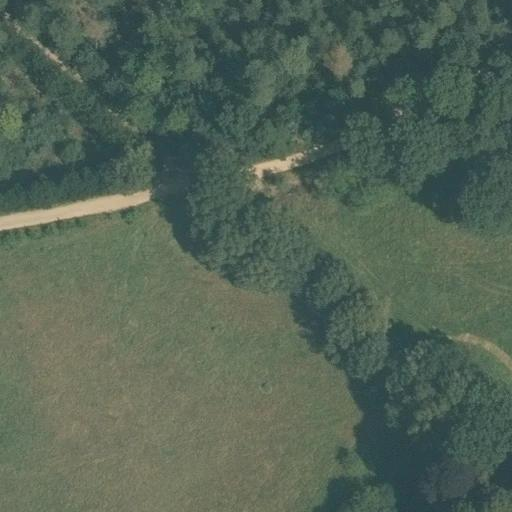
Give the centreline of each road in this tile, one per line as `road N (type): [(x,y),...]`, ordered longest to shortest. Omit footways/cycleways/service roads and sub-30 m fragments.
road 1 (track): [(196,190),(370,146),(511,69)]
road 2 (track): [(0,34),(196,190)]
road 3 (track): [(0,231),(196,190)]
